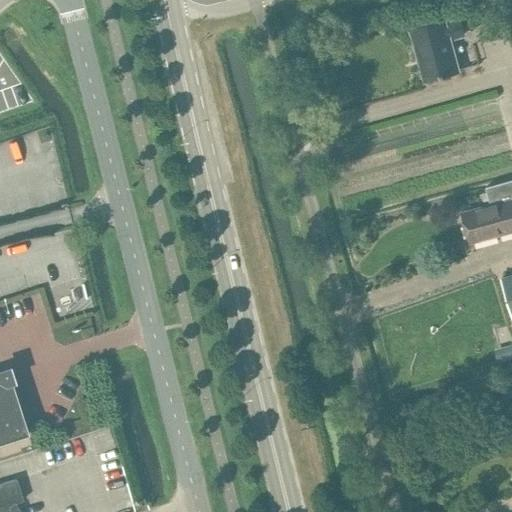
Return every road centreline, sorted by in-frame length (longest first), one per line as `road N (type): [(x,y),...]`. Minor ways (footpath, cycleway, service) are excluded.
road 1 (unclassified): [(195,511),(66,0)]
road 2 (secondary): [(288,511),(165,0)]
road 3 (unclassified): [(258,9),(394,511)]
